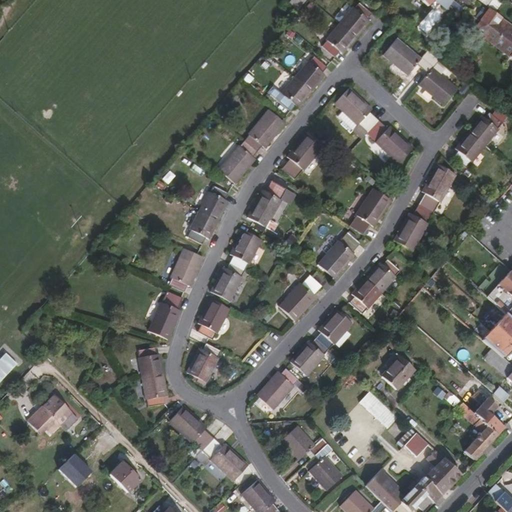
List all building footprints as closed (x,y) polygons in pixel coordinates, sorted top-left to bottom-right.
[(299,10),(306,0),(291,0),(289,3),(299,10)] [(355,11),(353,10),(339,26),(355,39),(369,23),(367,21),(372,15),(360,5),(355,11)] [(499,17),(487,9),(478,23),(489,31),(499,17)] [(494,39),(501,30),(508,35),(511,28),(511,26),(499,17),(489,31),(478,23),(473,30),(482,36),(481,38),(507,57),(508,55),(511,57),(511,50),(511,52),(494,39)] [(342,55),(355,39),(339,26),(327,40),(328,42),(323,48),(334,58),(339,53),(342,55)] [(511,38),(508,35),(501,30),(494,39),(511,52),(511,50),(511,38)] [(409,76),(417,66),(428,75),(433,70),(440,61),(438,59),(429,52),(422,60),(398,40),(384,55),(409,76)] [(309,63),(308,62),(294,78),(311,92),(325,76),(322,73),(326,68),(314,57),(309,63)] [(457,89),(433,70),(428,75),(419,86),(443,106),(457,89)] [(297,108),(311,92),(294,78),(281,94),(282,95),(277,101),(290,112),(295,106),(297,108)] [(358,127),(359,125),(374,139),(384,126),(370,113),(372,110),(349,89),(334,106),(358,127)] [(248,134),(249,134),(244,140),(258,152),(262,146),(264,148),(285,124),(268,110),(248,134)] [(483,117),(481,115),(467,131),(484,145),(497,129),(496,128),(501,122),(488,111),(483,117)] [(390,128),(388,130),(384,126),(374,139),(377,142),(376,143),(398,164),(412,148),(390,128)] [(471,161),(484,145),(467,131),(454,147),(457,149),(452,155),(465,166),(470,160),(471,161)] [(303,170),(322,147),(306,133),(287,156),(289,158),(281,168),(293,179),(302,169),(303,170)] [(255,159),(253,157),(258,152),(244,140),(240,146),(239,145),(218,170),(235,183),(255,159)] [(421,192),(423,193),(417,204),(432,212),(438,201),(439,202),(455,175),(436,165),(421,192)] [(279,199),(285,189),(271,181),(264,192),(261,191),(247,218),(266,228),(281,201),(279,199)] [(209,191),(199,210),(218,220),(227,201),(225,200),(229,193),(214,185),(210,191),(209,191)] [(373,226),(390,201),(371,188),(354,214),(356,216),(349,226),(363,235),(370,224),(373,226)] [(427,224),(426,223),(432,212),(417,204),(411,215),(408,214),(393,240),(412,251),(427,224)] [(206,237),(208,238),(218,220),(199,210),(189,229),(191,230),(188,236),(202,244),(206,237)] [(229,254),(232,255),(229,262),(244,270),(247,264),(249,264),(261,240),(242,230),(229,254)] [(350,252),(358,243),(346,232),(338,241),(337,240),(317,263),(333,278),(353,255),(350,252)] [(190,286),(203,258),(183,249),(170,277),(172,277),(168,285),(184,292),(187,285),(190,286)] [(381,264),(379,262),(365,278),(380,292),(395,275),(394,275),(398,269),(386,259),(381,264)] [(241,277),(240,276),(244,270),(229,262),(225,269),(222,267),(210,292),(228,301),(241,277)] [(511,273),(509,271),(485,297),(505,314),(511,320),(511,273)] [(312,294),(320,285),(308,274),(300,283),(299,282),(278,305),(294,320),(314,297),(312,294)] [(365,307),(366,308),(380,292),(365,278),(351,293),(353,296),(348,301),(360,312),(365,307)] [(176,309),(182,298),(166,291),(161,302),(160,302),(148,331),(167,339),(179,311),(176,309)] [(223,315),(227,309),(212,301),(208,308),(206,307),(194,331),(212,340),(225,316),(223,315)] [(317,330),(319,331),(313,337),(326,349),(332,342),(333,343),(351,324),(335,310),(317,330)] [(499,358),(500,357),(511,343),(511,320),(505,314),(480,340),(480,341),(499,358)] [(323,355),(322,354),(326,349),(313,337),(309,342),(307,341),(289,361),(305,375),(323,355)] [(216,358),(219,351),(204,343),(200,350),(198,348),(185,372),(205,383),(218,359),(216,358)] [(139,358),(137,358),(141,378),(162,374),(159,354),(156,354),(155,348),(137,350),(139,358)] [(0,381),(17,364),(5,353),(0,359),(0,381)] [(394,390),(413,369),(398,357),(379,377),(394,390)] [(292,385),(297,379),(284,368),(279,374),(277,372),(256,396),(272,410),(293,386),(292,385)] [(163,395),(166,394),(162,374),(141,378),(144,397),(146,397),(148,406),(164,403),(163,395)] [(501,402),(507,395),(498,387),(492,394),(501,402)] [(369,392),(359,403),(386,429),(397,418),(369,392)] [(53,395),(41,407),(42,408),(58,424),(69,411),(53,395)] [(484,403),(483,402),(473,414),(481,421),(488,411),(490,413),(496,407),(488,399),(484,403)] [(496,434),(481,421),(473,414),(460,402),(454,409),(479,433),(463,451),(472,460),(496,434)] [(185,452),(192,458),(200,450),(212,437),(203,428),(205,426),(182,404),(167,420),(190,442),(192,441),(194,444),(191,447),(189,447),(185,452)] [(48,433),(58,424),(42,408),(39,411),(38,410),(26,422),(36,432),(41,426),(44,429),(48,433)] [(64,430),(76,418),(69,411),(58,424),(64,430)] [(490,413),(488,411),(481,421),(496,434),(503,427),(489,415),(490,413)] [(297,459),(307,450),(313,456),(326,444),(320,438),(312,445),(294,426),(279,440),(297,459)] [(404,455),(420,438),(414,433),(399,449),(404,455)] [(223,443),(221,445),(212,437),(200,450),(210,458),(208,459),(232,481),(246,465),(223,443)] [(323,457),(331,450),(326,444),(313,456),(318,462),(308,471),(325,489),(341,475),(323,457)] [(379,469),(363,485),(379,501),(384,506),(390,511),(398,503),(407,511),(414,504),(422,511),(439,494),(446,487),(458,473),(433,450),(424,459),(432,467),(428,470),(422,477),(415,484),(412,481),(406,488),(408,490),(397,502),(389,494),(394,488),(380,474),(382,471),(379,469)] [(122,488),(135,475),(117,457),(104,470),(122,488)] [(272,511),(277,508),(272,502),(274,500),(257,480),(240,493),(255,511),(272,511)] [(378,511),(384,506),(379,501),(372,509),(353,491),(339,506),(345,511),(378,511)] [(493,501),(498,506),(503,511),(511,502),(501,492),(493,501)]
